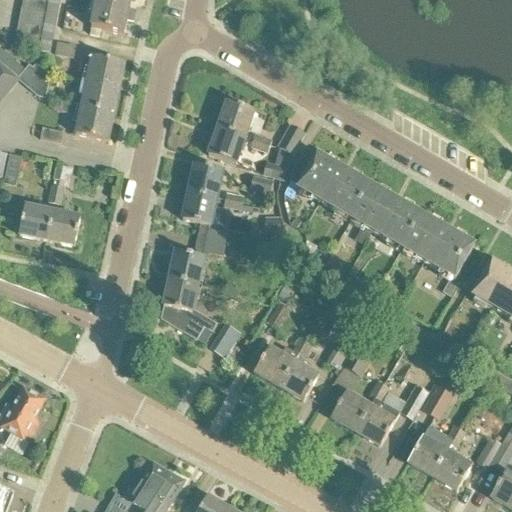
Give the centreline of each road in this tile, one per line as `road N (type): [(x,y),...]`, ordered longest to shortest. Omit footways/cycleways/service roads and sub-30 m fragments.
road 1 (residential): [(194,33),(511,217)]
road 2 (residential): [(194,33),(166,65),(112,333)]
road 3 (unclassified): [(316,511),(95,389)]
road 4 (residential): [(95,389),(49,511)]
